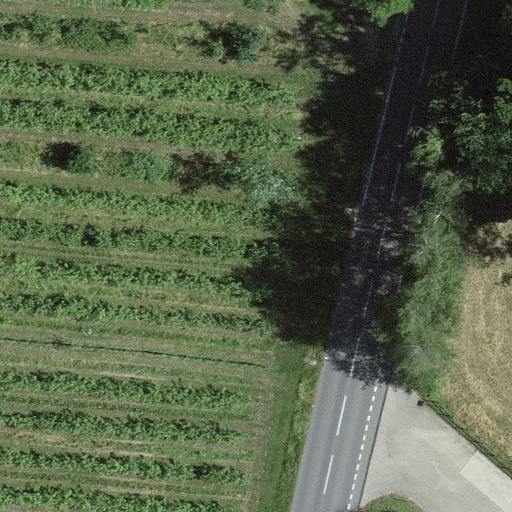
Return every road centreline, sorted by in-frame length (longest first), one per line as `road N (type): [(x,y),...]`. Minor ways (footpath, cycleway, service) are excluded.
road 1 (secondary): [(351,373),(439,0)]
road 2 (unclassified): [(511,502),(351,373)]
road 3 (secondary): [(322,511),(351,373)]
